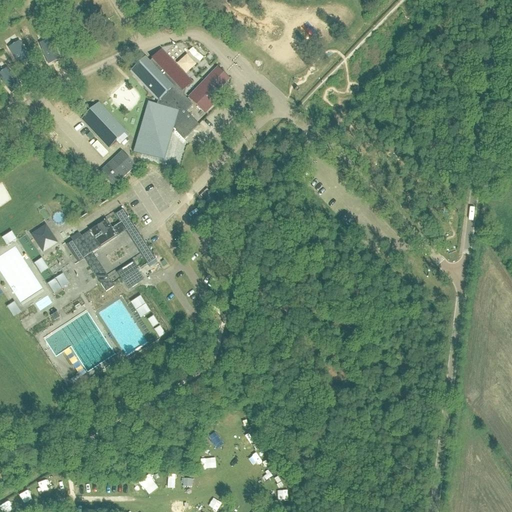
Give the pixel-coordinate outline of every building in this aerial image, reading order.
[(4,33),(0,35),(0,37),(6,47),(11,44),(4,33)] [(60,60),(51,39),(39,45),(48,65),(60,60)] [(31,61),(19,42),(8,49),(20,68),(31,61)] [(296,50),(288,65),(298,71),(306,55),(296,50)] [(158,102),(157,106),(148,103),(134,154),(164,163),(173,133),(175,131),(184,140),(199,126),(186,112),(193,106),(181,93),(190,85),(160,53),(150,63),(145,58),(130,73),(158,102)] [(21,86),(7,69),(0,74),(0,80),(11,94),(21,86)] [(209,77),(198,89),(197,88),(187,98),(194,105),(195,104),(205,114),(215,105),(221,98),(216,94),(221,89),(219,86),(226,79),(219,72),(212,79),(209,77)] [(109,149),(116,142),(119,145),(129,136),(126,133),(99,103),(81,120),(109,149)] [(100,173),(114,187),(136,167),(122,152),(100,173)] [(81,237),(73,243),(84,259),(117,237),(112,229),(107,221),(106,221),(105,220),(103,222),(104,223),(94,229),(93,228),(91,229),(92,230),(84,235),(90,243),(87,245),(81,237)] [(46,225),(31,235),(44,252),(57,244),(46,225)] [(129,238),(132,243),(139,239),(135,234),(129,238)] [(108,279),(100,284),(106,292),(114,287),(108,279)] [(18,306),(14,309),(20,317),(24,314),(18,306)] [(210,444),(214,446),(222,436),(217,433),(210,444)] [(215,446),(220,450),(228,441),(222,437),(215,446)] [(262,473),(272,468),(266,457),(256,462),(262,473)] [(275,473),(266,480),(273,488),(282,481),(275,473)] [(164,480),(167,493),(173,492),(171,479),(164,480)] [(289,502),(294,498),(288,491),(284,496),(289,502)] [(223,511),(228,507),(224,503),(216,511),(223,511)]
